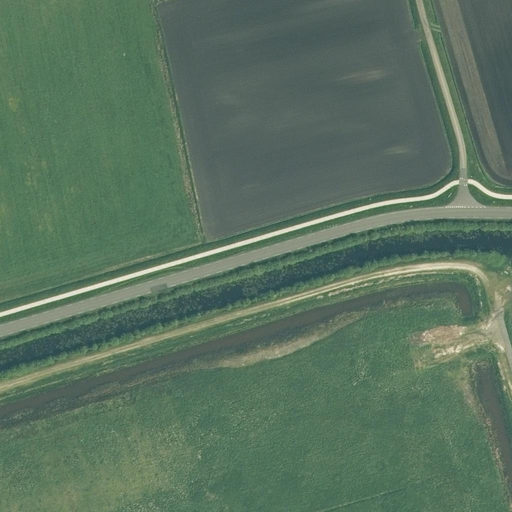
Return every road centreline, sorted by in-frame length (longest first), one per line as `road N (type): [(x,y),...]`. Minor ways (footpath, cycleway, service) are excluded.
road 1 (track): [(502,275),(465,263),(403,267),(0,383)]
road 2 (tertiary): [(462,213),(376,221),(0,329)]
road 3 (unclassified): [(462,213),(463,155),(418,0)]
